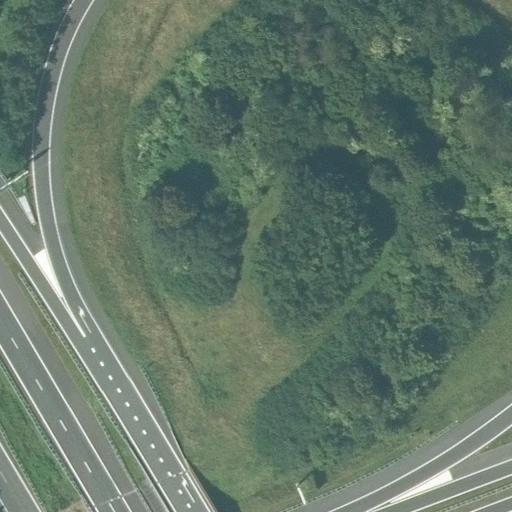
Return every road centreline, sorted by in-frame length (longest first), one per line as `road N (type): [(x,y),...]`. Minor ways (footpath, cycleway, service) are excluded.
road 1 (motorway): [(76,338),(47,222),(42,140),(55,62),(84,0)]
road 2 (motorway): [(113,511),(0,319)]
road 3 (motorway): [(184,511),(76,338)]
road 4 (motorway): [(511,416),(354,511)]
road 5 (motorway): [(511,465),(379,511)]
road 6 (motorway): [(76,338),(0,223)]
